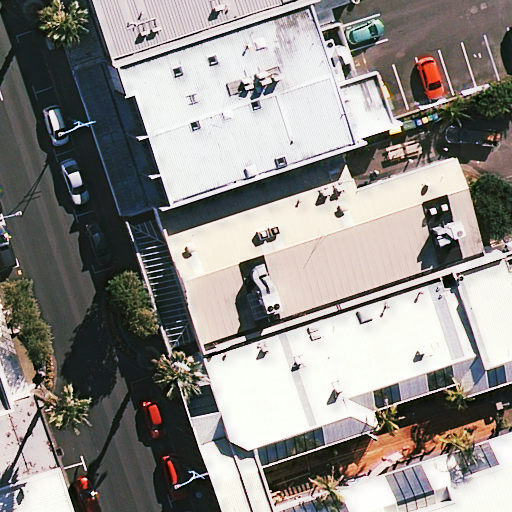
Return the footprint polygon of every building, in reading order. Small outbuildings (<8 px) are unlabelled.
[(79,0),(104,75),(312,5),(326,0),(79,0)] [(312,5),(104,75),(152,216),(343,155),(360,150),(357,141),(395,129),(392,119),(377,72),(338,85),(312,5)] [(343,155),(152,216),(203,358),(486,265),(452,162),(355,192),(343,155)] [(511,511),(511,256),(486,265),(203,358),(231,443),(261,469),(379,431),(374,414),(454,388),(458,400),(511,382),(511,435),(277,511),(511,511)] [(0,420),(10,418),(0,385),(0,420)] [(0,491),(31,482),(10,418),(0,420),(0,491)] [(0,511),(41,511),(31,482),(0,491),(0,511)]
